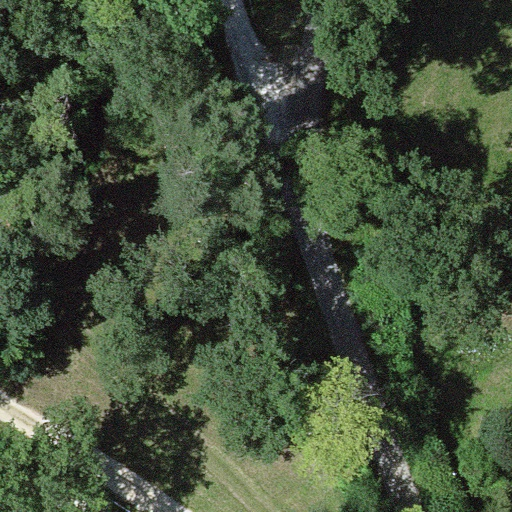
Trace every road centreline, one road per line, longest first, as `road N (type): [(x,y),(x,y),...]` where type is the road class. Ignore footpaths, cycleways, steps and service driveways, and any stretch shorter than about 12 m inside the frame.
road 1 (residential): [(323,0),(286,200),(425,511)]
road 2 (track): [(224,0),(286,200)]
road 3 (track): [(169,511),(0,412)]
